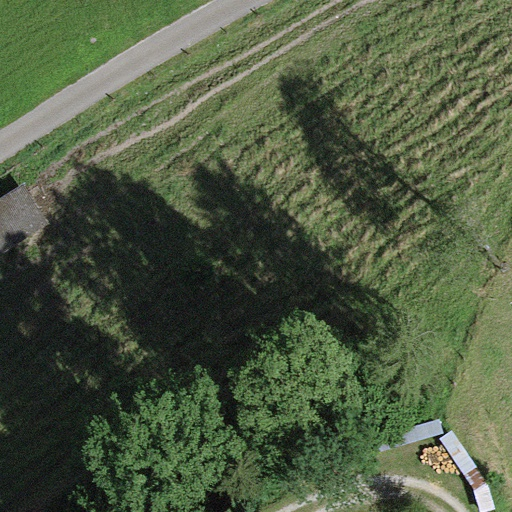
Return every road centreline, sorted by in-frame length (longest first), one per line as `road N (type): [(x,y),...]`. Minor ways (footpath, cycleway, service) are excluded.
road 1 (track): [(0,153),(249,0)]
road 2 (track): [(311,511),(359,490),(412,492),(454,511)]
